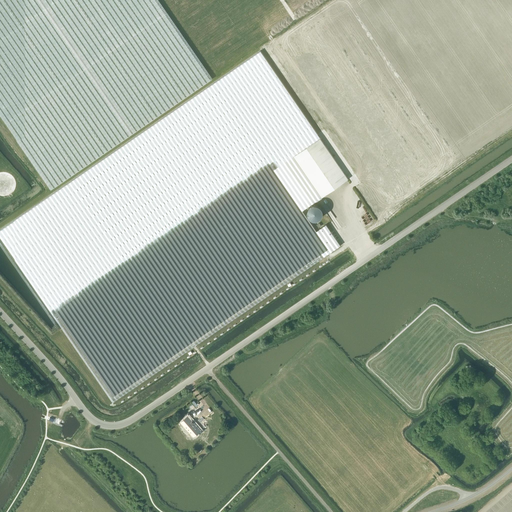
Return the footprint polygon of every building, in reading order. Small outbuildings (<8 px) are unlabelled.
[(212,79),(167,13),(157,0),(0,0),(0,115),(6,124),(51,190),(212,79)] [(286,0),(296,16),(322,0),(286,0)] [(214,83),(0,229),(0,237),(113,402),(330,252),(316,231),(302,210),(317,200),(321,197),(348,179),(317,134),(260,51),(214,82),(214,83)] [(310,206),(310,207),(309,208),(309,209),(308,209),(308,210),(308,211),(308,212),(308,213),(308,214),(309,215),(310,216),(310,217),(311,217),(312,218),(313,219),(314,219),(315,219),(316,219),(317,219),(318,219),(318,218),(319,218),(320,217),(321,216),(321,215),(322,214),(322,213),(322,212),(322,211),(322,210),(322,209),(321,208),(321,207),(320,207),(320,206),(319,206),(318,205),(317,205),(316,205),(315,205),(314,205),(313,205),(312,205),(311,206),(310,206)] [(326,224),(316,231),(330,252),(340,245),(326,224)] [(180,422),(191,434),(197,429),(187,417),(180,422)]
